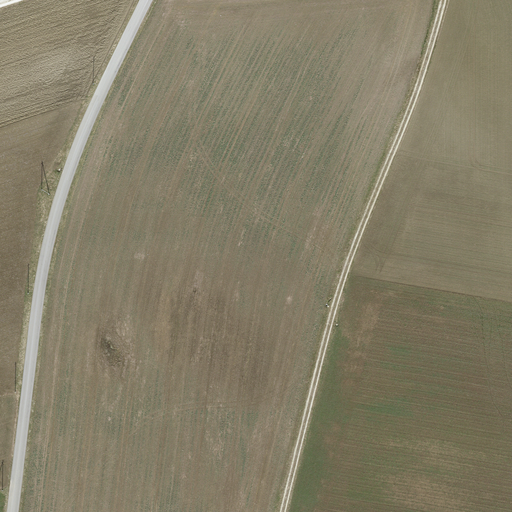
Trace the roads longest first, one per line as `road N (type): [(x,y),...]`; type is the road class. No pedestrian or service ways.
road 1 (track): [(282,511),(336,296),(413,102),(443,0)]
road 2 (tertiary): [(145,0),(108,74),(53,231),(11,511)]
